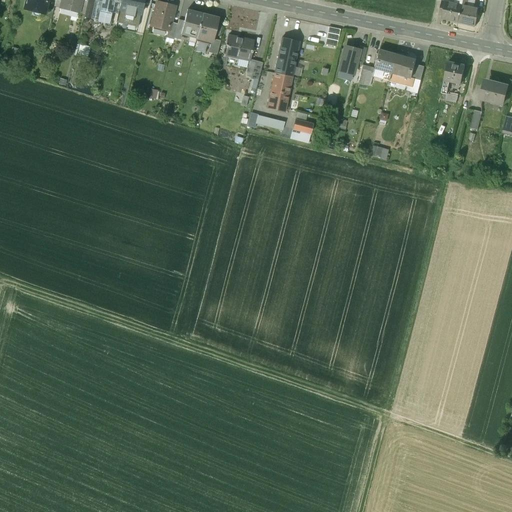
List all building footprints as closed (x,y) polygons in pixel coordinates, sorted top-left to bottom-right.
[(26,0),(25,9),(33,11),(32,13),(34,16),(37,17),(40,15),(41,13),(45,14),(48,0),(26,0)] [(63,0),(56,0),(55,6),(62,8),(63,6),(62,5),(63,0)] [(63,0),(62,5),(63,6),(79,10),(80,10),(82,0),(63,0)] [(89,1),(83,0),(82,0),(80,10),(79,10),(78,13),(85,15),(89,1)] [(96,0),(95,0),(94,3),(91,19),(99,20),(101,11),(103,2),(96,0)] [(114,0),(114,2),(121,3),(117,23),(138,28),(143,5),(144,6),(144,0),(114,0)] [(85,15),(85,17),(91,19),(94,3),(89,1),(85,15)] [(114,4),(103,2),(101,11),(112,13),(114,4)] [(446,2),(442,2),(441,3),(439,15),(442,15),(441,19),(457,22),(460,6),(446,2)] [(175,7),(158,3),(152,26),(169,30),(171,23),(175,7)] [(466,7),(460,6),(457,22),(474,26),(478,9),(466,7)] [(203,14),(188,10),(184,24),(181,34),(182,34),(197,38),(203,15),(203,14)] [(112,13),(101,11),(99,20),(110,23),(112,13)] [(203,15),(197,38),(211,42),(212,42),(213,39),(218,19),(203,15)] [(178,24),(171,23),(169,30),(167,38),(174,40),(175,38),(178,24)] [(184,24),(178,23),(178,24),(175,38),(181,39),(182,34),(181,34),(184,24)] [(245,39),(228,36),(226,46),(228,46),(226,55),(251,61),(253,51),(252,51),(254,43),(245,41),(245,39)] [(300,42),(282,38),(275,73),(293,77),(300,42)] [(221,41),(213,39),(212,42),(211,42),(209,47),(210,47),(209,52),(217,55),(221,41)] [(90,47),(81,45),(78,56),(87,59),(90,47)] [(355,51),(345,48),(340,70),(354,73),(356,64),(358,57),(358,54),(354,53),(355,51)] [(396,55),(379,51),(374,68),(374,69),(391,74),(396,55)] [(409,58),(396,55),(391,74),(411,79),(414,66),(415,63),(408,61),(409,58)] [(364,59),(358,57),(356,64),(363,65),(364,59)] [(263,64),(252,61),(248,77),(259,79),(263,64)] [(464,66),(448,62),(444,81),(448,82),(460,84),(464,66)] [(374,68),(363,65),(358,83),(370,87),(373,77),(372,77),(374,69),(374,68)] [(411,79),(409,87),(411,87),(413,78),(420,80),(423,68),(414,66),(411,79)] [(391,74),(374,69),(372,77),(373,77),(389,82),(391,74)] [(293,77),(275,73),(268,109),(285,112),(293,77)] [(409,87),(411,79),(391,74),(389,82),(409,87)] [(420,80),(413,78),(411,87),(410,92),(417,93),(420,80)] [(507,86),(487,81),(485,92),(481,91),(479,99),(502,105),(507,86)] [(150,97),(157,99),(159,90),(152,88),(150,97)] [(457,97),(446,95),(445,101),(456,103),(457,97)] [(474,110),(469,128),(477,130),(481,112),(474,110)] [(511,117),(505,115),(501,131),(511,133),(511,117)] [(284,123),(258,116),(257,123),(283,130),(284,123)] [(313,125),(296,120),(293,129),(311,134),(313,125)] [(388,149),(375,145),(372,156),(385,159),(388,149)] [(511,436),(506,435),(503,445),(511,447),(511,436)]
